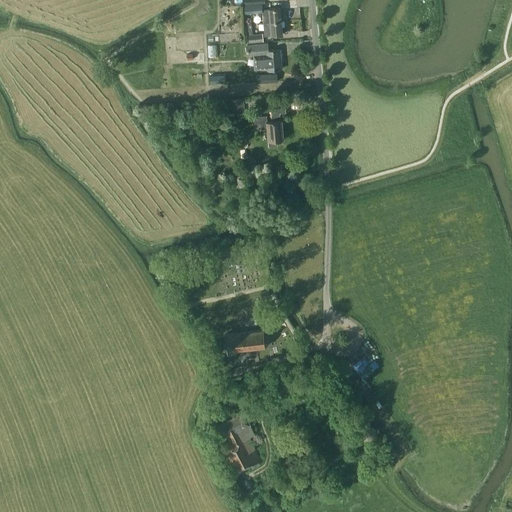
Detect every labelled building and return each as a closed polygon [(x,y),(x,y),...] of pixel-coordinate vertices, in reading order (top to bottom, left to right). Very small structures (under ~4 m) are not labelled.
[(269,22),(281,21),(280,7),(268,8),(268,9),(262,10),(263,14),(268,13),(269,22)] [(270,36),(282,34),(281,21),(269,22),(263,22),(265,36),(270,35),(270,36)] [(247,43),(261,41),(261,34),(246,35),(247,43)] [(257,69),(267,68),(267,70),(281,69),(279,49),(267,50),(267,43),(246,44),(247,55),(256,54),(257,69)] [(218,56),(218,44),(208,44),(208,56),(218,56)] [(257,74),(258,82),(278,81),(277,73),(257,74)] [(231,99),(232,114),(244,113),(243,99),(231,99)] [(277,146),(276,140),(283,139),(282,120),(280,120),(279,114),(286,113),(285,104),(270,106),(271,120),(266,121),(265,115),(253,116),(254,130),(266,129),(267,141),(268,141),(268,147),(277,146)] [(264,346),(269,340),(268,333),(263,329),(225,333),(227,350),(264,346)] [(365,354),(352,363),(358,371),(361,370),(365,376),(375,368),(365,354)] [(234,473),(259,460),(247,436),(254,433),(243,411),(218,424),(223,434),(226,433),(230,440),(219,445),(234,473)]
